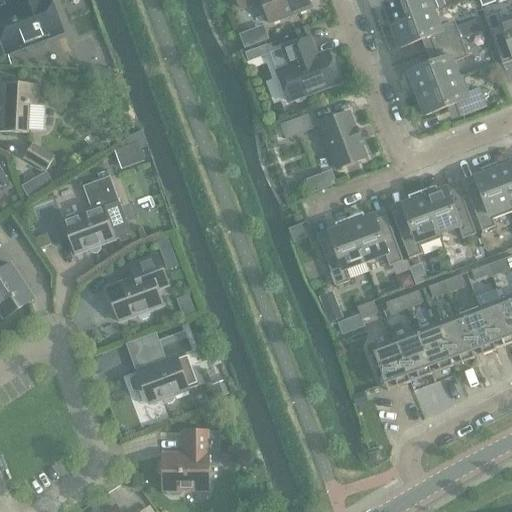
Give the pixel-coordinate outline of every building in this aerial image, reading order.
[(0,45),(3,45),(3,46),(21,40),(23,45),(26,44),(30,46),(41,42),(42,38),(61,31),(49,0),(6,0),(10,9),(0,12),(0,45)] [(236,0),(240,9),(264,0),(273,23),(311,9),(307,0),(236,0)] [(391,27),(396,25),(434,11),(434,12),(438,11),(434,0),(398,0),(396,1),(396,0),(382,5),(390,26),(391,27)] [(430,38),(435,50),(461,40),(454,22),(439,27),(434,12),(434,11),(396,25),(391,27),(392,29),(391,29),(399,50),(413,44),(430,38)] [(511,15),(501,19),(498,12),(484,17),(503,66),(511,62),(511,15)] [(465,35),(481,30),(477,20),(461,25),(465,35)] [(251,30),(239,35),(244,48),(256,44),(251,30)] [(288,103),(292,101),(297,103),(304,101),(306,96),(339,83),(328,54),(313,59),(311,53),(314,51),(309,39),(283,49),(290,68),(277,73),(288,103)] [(416,93),(416,95),(459,79),(459,78),(453,63),(468,58),(461,40),(435,50),(439,61),(422,68),(421,68),(408,73),(415,93),(416,93)] [(255,49),(245,53),(248,62),(258,58),(255,49)] [(105,52),(89,59),(92,67),(108,60),(105,52)] [(459,79),(416,95),(417,97),(424,117),(438,112),(455,105),(460,118),(487,108),(480,89),(469,93),(463,76),(459,78),(459,79)] [(0,133),(28,135),(29,106),(37,106),(38,86),(0,84),(0,93),(0,133)] [(355,129),(349,114),(319,125),(336,170),(366,159),(360,143),(361,142),(356,129),(355,129)] [(281,127),(286,140),(312,130),(307,117),(281,127)] [(47,171),(54,159),(32,146),(24,158),(47,171)] [(495,164),(511,209),(511,207),(511,208),(511,207),(511,164),(511,165),(509,159),(495,164)] [(511,212),(511,209),(495,164),(481,170),(483,175),(475,178),(476,183),(465,187),(482,233),(496,227),(493,220),(511,212)] [(0,195),(12,187),(0,169),(0,195)] [(314,191),(338,184),(334,169),(310,177),(314,191)] [(117,201),(109,179),(84,188),(92,211),(63,221),(76,255),(87,251),(90,252),(91,253),(93,254),(95,254),(97,253),(99,253),(100,251),(101,248),(100,246),(115,240),(102,206),(117,201)] [(422,192),(440,240),(441,240),(439,235),(458,228),(462,240),(476,235),(459,189),(448,193),(446,189),(438,192),(436,187),(422,192)] [(440,240),(422,192),(408,197),(410,203),(402,206),(403,210),(392,214),(409,260),(423,255),(420,247),(440,240)] [(349,219),(365,263),(385,255),(389,267),(403,262),(386,216),(375,220),(373,216),(365,219),(363,214),(349,219)] [(365,263),(349,219),(335,224),(337,230),(329,233),(330,237),(319,242),(336,287),(350,282),(345,270),(365,263)] [(47,235),(36,239),(40,249),(51,245),(47,235)] [(168,239),(157,243),(162,257),(173,253),(168,239)] [(168,287),(157,256),(130,266),(135,278),(107,289),(119,323),(136,317),(139,319),(140,320),(143,320),(145,320),(147,319),(148,317),(149,316),(149,314),(149,312),(163,306),(157,291),(168,287)] [(502,261),(488,266),(492,278),(506,273),(502,261)] [(0,271),(0,313),(4,319),(34,299),(11,264),(0,271)] [(478,283),(492,278),(488,266),(474,271),(478,283)] [(459,277),(445,282),(449,294),(463,289),(459,277)] [(435,299),(449,294),(445,282),(431,287),(435,299)] [(416,293),(402,298),(407,310),(421,305),(416,293)] [(511,295),(500,300),(511,330),(511,295)] [(189,296),(177,300),(183,317),(195,312),(189,296)] [(393,315),(407,310),(402,298),(388,303),(393,315)] [(511,330),(500,300),(479,308),(493,344),(501,341),(504,348),(511,345),(511,330)] [(371,303),(357,308),(360,316),(362,320),(376,315),(373,309),(371,303)] [(338,306),(325,311),(330,324),(343,319),(338,306)] [(458,316),(471,352),(472,352),(480,349),(483,356),(496,351),(493,344),(479,308),(458,316)] [(436,324),(450,360),(451,360),(459,357),(461,364),(475,359),(472,352),(471,352),(458,316),(436,324)] [(415,332),(429,368),(437,365),(440,372),(453,367),(451,360),(450,360),(436,324),(415,332)] [(165,361),(137,371),(138,375),(130,377),(129,381),(132,390),(136,392),(143,389),(149,405),(162,400),(165,403),(167,404),(171,403),(172,403),(174,402),(175,400),(175,399),(174,396),(197,387),(185,355),(193,352),(185,332),(158,342),(165,361)] [(394,340),(407,376),(408,376),(416,373),(419,380),(432,375),(429,368),(415,332),(394,340)] [(407,376),(394,340),(372,348),(375,356),(371,358),(375,370),(379,368),(385,385),(395,381),(397,388),(411,383),(408,376),(407,376)] [(225,381),(212,386),(217,400),(230,395),(225,381)] [(364,393),(353,397),(356,406),(368,402),(364,393)] [(219,433),(208,433),(191,433),(191,457),(164,457),(164,462),(161,465),(161,474),(164,477),(164,489),(167,489),(168,494),(171,497),(180,497),(183,494),(183,489),(208,489),(208,468),(219,468),(219,433)]
